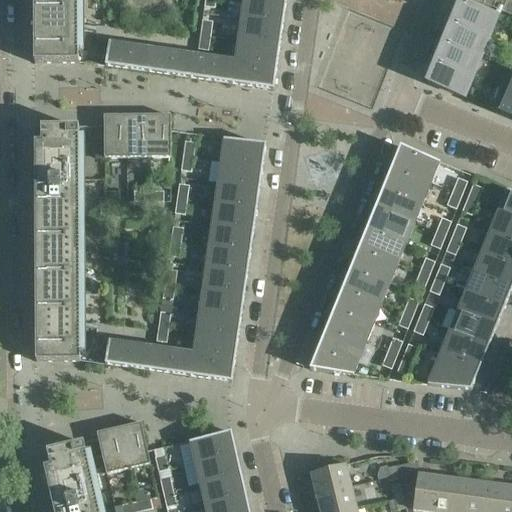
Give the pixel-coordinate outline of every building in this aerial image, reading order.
[(33,0),(34,4),(35,4),(35,8),(34,8),(34,40),(36,40),(36,44),(34,44),(34,64),(78,64),(78,57),(83,57),(83,0),(33,0)] [(215,0),(205,0),(204,8),(214,9),(215,0)] [(251,0),(243,0),(241,20),(283,26),(283,25),(286,5),(251,0)] [(497,17),(461,2),(453,23),(489,37),(497,17)] [(241,20),(238,42),(279,48),(283,26),(241,20)] [(202,22),(200,36),(210,38),(212,23),(202,22)] [(489,37),(453,23),(444,43),(480,58),(489,37)] [(210,38),(200,36),(198,51),(208,52),(210,38)] [(238,42),(235,62),(276,68),(279,49),(279,48),(238,42)] [(472,78),(480,58),(444,43),(436,64),(472,78)] [(108,44),(105,68),(149,74),(152,50),(108,44)] [(152,50),(149,74),(190,80),(194,56),(152,50)] [(194,56),(190,80),(232,86),(235,62),(194,56)] [(235,62),(232,86),(273,92),(276,68),(235,62)] [(464,99),(472,78),(436,64),(428,84),(464,99)] [(507,78),(500,75),(495,87),(502,90),(507,78)] [(511,82),(500,111),(511,116),(511,82)] [(497,103),(502,90),(495,87),(489,100),(497,103)] [(126,117),(104,117),(104,159),(126,159),(126,117)] [(148,117),(126,117),(126,159),(148,159),(148,117)] [(170,117),(148,117),(148,159),(170,159),(170,117)] [(79,128),(34,128),(34,158),(36,158),(36,162),(35,163),(35,194),(36,194),(36,199),(35,199),(35,230),(36,230),(36,235),(35,234),(35,266),(37,266),(37,271),(35,271),(35,302),(37,302),(37,306),(35,307),(35,338),(37,338),(37,342),(35,343),(35,362),(80,362),(80,355),(85,355),(84,136),(79,136),(79,128)] [(224,140),(221,163),(262,169),(265,146),(224,140)] [(185,143),(183,158),(193,159),(195,144),(185,143)] [(400,147),(392,168),(431,184),(439,163),(400,147)] [(183,158),(180,172),(191,174),(193,159),(183,158)] [(221,163),(218,184),(259,190),(262,169),(221,163)] [(392,168),(384,188),(423,204),(431,184),(392,168)] [(458,179),(452,193),(462,197),(468,183),(458,179)] [(218,184),(214,206),(256,212),(259,190),(218,184)] [(473,185),(468,199),(477,203),(483,189),(473,185)] [(178,186),(176,200),(187,202),(189,187),(178,186)] [(384,188),(376,208),(415,224),(423,204),(384,188)] [(511,192),(507,191),(499,212),(511,217),(511,192)] [(119,193),(104,193),(104,203),(119,203),(119,193)] [(148,193),(134,193),(134,203),(148,203),(148,193)] [(163,193),(148,193),(148,203),(163,203),(163,193)] [(462,197),(452,193),(447,206),(456,210),(462,197)] [(468,199),(462,213),(472,217),(477,203),(468,199)] [(176,200),(174,215),(185,217),(187,202),(176,200)] [(214,206),(211,227),(253,233),(256,212),(214,206)] [(376,208),(368,228),(406,244),(415,224),(376,208)] [(511,217),(499,212),(491,232),(511,240),(511,217)] [(442,219),(436,233),(446,237),(451,223),(442,219)] [(457,225),(451,239),(461,243),(467,229),(457,225)] [(211,227),(208,248),(250,254),(253,233),(211,227)] [(172,228),(170,243),(181,244),(183,230),(172,228)] [(368,228),(359,248),(398,264),(406,244),(368,228)] [(511,240),(491,232),(482,252),(511,263),(511,240)] [(446,237),(436,233),(430,246),(440,250),(446,237)] [(451,239),(446,253),(455,257),(461,243),(451,239)] [(170,243),(168,258),(178,259),(181,244),(170,243)] [(208,248),(205,270),(247,276),(250,254),(208,248)] [(359,248),(351,268),(390,284),(398,264),(359,248)] [(511,263),(482,252),(474,272),(511,286),(511,263)] [(425,259),(420,273),(429,277),(435,263),(425,259)] [(441,265),(435,279),(445,283),(450,269),(441,265)] [(351,268),(343,288),(382,304),(390,284),(351,268)] [(205,270),(202,291),(244,297),(247,276),(205,270)] [(166,271),(164,286),(174,287),(176,273),(166,271)] [(511,286),(474,272),(466,292),(505,307),(511,290),(511,286)] [(429,277),(420,273),(414,287),(424,290),(429,277)] [(435,279),(429,293),(439,297),(445,283),(435,279)] [(164,286),(162,300),(172,302),(174,287),(164,286)] [(343,288),(335,308),(374,324),(382,304),(343,288)] [(202,291),(199,312),(241,318),(244,297),(202,291)] [(466,292),(458,312),(497,327),(505,307),(466,292)] [(409,299),(404,312),(413,317),(419,303),(409,299)] [(424,305),(419,319),(428,323),(434,309),(424,305)] [(335,308),(327,328),(366,344),(374,324),(335,308)] [(199,312),(196,334),(238,340),(241,318),(199,312)] [(413,317),(404,312),(398,326),(408,330),(413,317)] [(458,312),(450,332),(489,347),(497,327),(458,312)] [(160,314),(158,328),(168,330),(170,315),(160,314)] [(419,319),(413,333),(423,337),(428,323),(419,319)] [(158,328),(156,343),(166,345),(168,330),(158,328)] [(327,328),(319,348),(357,364),(366,344),(327,328)] [(450,332),(442,352),(480,367),(489,347),(450,332)] [(196,334),(193,355),(235,361),(238,340),(196,334)] [(393,339),(387,353),(397,357),(402,343),(393,339)] [(105,362),(105,366),(149,372),(152,349),(108,342),(105,362)] [(408,345),(402,359),(412,363),(418,349),(408,345)] [(319,348),(310,370),(353,376),(357,364),(319,348)] [(152,349),(149,372),(190,378),(193,355),(152,349)] [(442,352),(428,386),(471,392),(480,367),(442,352)] [(387,353),(382,367),(392,370),(397,357),(387,353)] [(193,355),(190,378),(231,384),(235,361),(193,355)] [(402,359),(397,373),(407,377),(412,363),(402,359)] [(140,424),(118,429),(128,470),(150,465),(140,424)] [(118,429),(97,434),(106,475),(128,470),(118,429)] [(231,434),(190,443),(195,465),(236,456),(231,434)] [(83,444),(40,454),(47,483),(48,482),(49,487),(48,487),(53,511),(104,511),(91,450),(85,452),(83,444)] [(236,456),(195,465),(200,486),(241,477),(236,456)] [(164,457),(154,459),(158,474),(168,471),(164,457)] [(417,472),(417,463),(400,466),(396,467),(398,476),(417,472)] [(346,465),(311,474),(317,496),(351,487),(346,465)] [(389,478),(389,481),(398,479),(395,467),(387,469),(386,469),(389,478)] [(380,469),(377,477),(378,481),(389,478),(386,469),(387,469),(387,468),(380,469)] [(511,511),(511,487),(417,475),(412,510),(424,511),(511,511)] [(241,477),(200,486),(204,507),(245,498),(241,477)] [(169,478),(159,480),(162,494),(173,492),(169,478)] [(391,487),(394,499),(402,497),(400,485),(391,487)] [(351,487),(317,496),(320,511),(339,511),(356,508),(351,487)] [(173,492),(162,494),(166,509),(176,507),(173,492)] [(402,497),(394,499),(397,511),(405,508),(402,497)] [(248,511),(245,498),(204,507),(205,511),(248,511)] [(150,500),(135,503),(137,511),(144,511),(152,510),(150,500)] [(137,511),(135,503),(121,507),(122,511),(137,511)]
